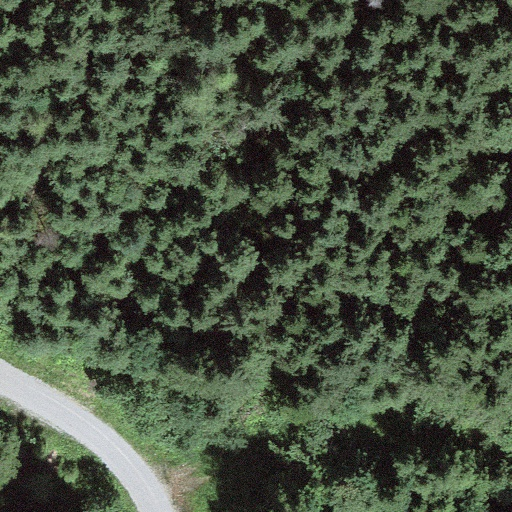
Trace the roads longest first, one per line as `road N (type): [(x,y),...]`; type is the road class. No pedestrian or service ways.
road 1 (track): [(120,462),(280,418),(395,413),(511,448)]
road 2 (track): [(155,511),(120,462),(68,414),(0,379)]
